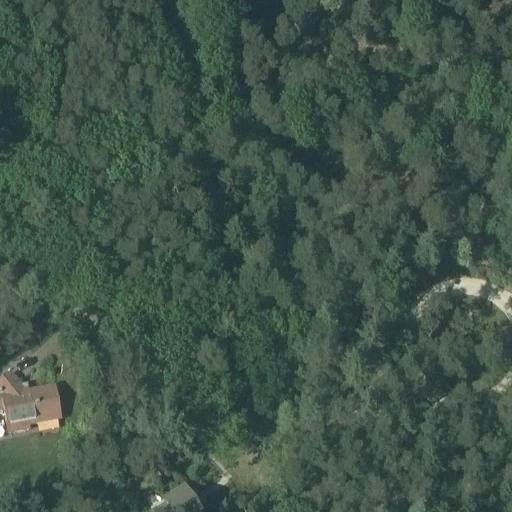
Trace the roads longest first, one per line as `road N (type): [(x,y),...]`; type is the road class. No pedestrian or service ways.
road 1 (unclassified): [(268,500),(175,0)]
road 2 (unclassified): [(268,500),(207,421),(0,255)]
